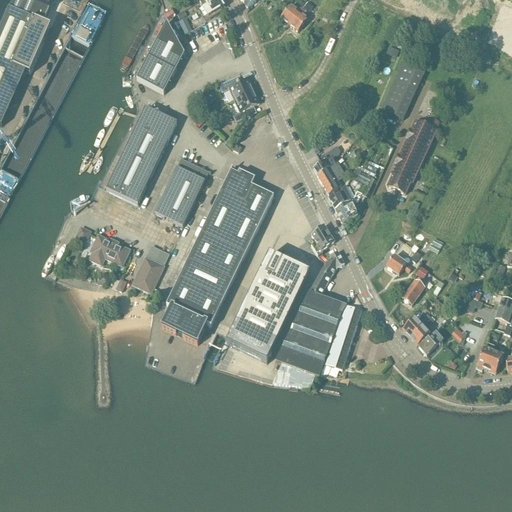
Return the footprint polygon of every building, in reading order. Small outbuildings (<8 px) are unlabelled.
[(23,0),(36,6),(30,20),(41,25),(47,10),(48,11),(52,0),(23,0)] [(209,6),(198,13),(205,24),(222,13),(221,11),(225,9),(219,0),(218,0),(209,7),(209,6)] [(209,6),(209,7),(218,0),(205,0),(200,3),(204,9),(208,6),(209,6)] [(239,0),(248,10),(256,3),(255,2),(258,0),(239,0)] [(449,0),(455,3),(454,7),(459,10),(460,10),(463,3),(464,1),(461,0),(449,0)] [(459,10),(459,12),(465,15),(467,10),(477,14),(477,15),(483,0),(470,0),(468,6),(463,3),(460,10),(459,10)] [(483,0),(477,15),(487,19),(486,24),(492,26),(496,18),(490,15),(496,0),(483,0)] [(303,10),(289,27),(298,34),(308,22),(304,18),(307,14),(308,15),(313,9),(308,4),(303,11),(303,10)] [(280,20),(289,27),(303,10),(298,7),(295,11),(291,7),(280,20)] [(9,11),(0,31),(0,127),(2,129),(26,74),(30,76),(51,29),(46,27),(41,25),(30,20),(9,11)] [(167,25),(137,82),(164,96),(185,57),(167,25)] [(473,41),(465,37),(458,51),(465,55),(473,41)] [(405,61),(381,112),(392,117),(403,122),(427,71),(405,61)] [(234,103),(254,94),(248,82),(239,87),(236,80),(219,88),(222,95),(229,92),(234,103)] [(254,94),(234,103),(240,115),(233,118),(236,125),(253,117),(250,110),(259,106),(254,94)] [(155,115),(146,110),(107,192),(138,207),(177,125),(160,117),(158,114),(155,115)] [(406,142),(402,150),(424,160),(436,134),(439,125),(432,122),(428,131),(414,124),(410,133),(410,132),(406,142)] [(241,150),(236,147),(233,153),(239,155),(241,150)] [(321,165),(313,171),(317,178),(327,172),(328,173),(334,169),(338,165),(339,164),(336,160),(340,157),(340,154),(337,149),(329,154),(332,159),(329,160),(321,165)] [(392,176),(387,188),(406,197),(410,187),(411,185),(413,186),(413,185),(417,187),(421,179),(417,177),(424,160),(402,150),(399,158),(394,167),(391,176),(392,176)] [(209,175),(181,161),(155,216),(183,229),(209,175)] [(353,208),(352,209),(355,214),(360,212),(370,192),(367,191),(371,184),(375,177),(370,174),(371,173),(370,172),(373,165),(369,163),(367,169),(364,168),(363,170),(355,183),(355,184),(359,186),(353,199),(355,204),(353,208)] [(327,172),(317,178),(329,197),(342,189),(339,185),(338,184),(346,179),(338,165),(334,169),(328,173),(327,172)] [(238,177),(231,174),(166,308),(172,311),(170,316),(168,315),(160,330),(176,337),(177,335),(183,338),(182,341),(197,348),(204,333),(202,332),(205,327),(211,330),(274,199),(252,189),(255,181),(239,174),(238,177)] [(329,200),(335,212),(351,205),(353,208),(355,204),(353,199),(359,186),(355,184),(355,183),(352,181),(347,189),(348,190),(346,191),(329,200)] [(352,209),(353,208),(351,205),(335,212),(342,227),(357,218),(355,214),(352,209)] [(318,259),(323,256),(322,254),(334,245),(324,228),(312,238),(314,243),(312,244),(313,246),(311,248),(313,251),(318,259)] [(91,235),(81,230),(76,242),(85,246),(91,235)] [(130,253),(98,239),(91,254),(92,255),(89,260),(103,267),(105,261),(122,269),(130,253)] [(421,258),(416,254),(410,262),(415,265),(421,258)] [(344,267),(338,255),(330,259),(331,260),(325,268),(312,288),(275,365),(282,367),(273,387),(310,393),(315,379),(319,381),(320,379),(324,368),(341,317),(347,308),(320,299),(331,280),(336,271),(344,267)] [(269,257),(226,347),(267,366),(310,276),(269,257)] [(407,267),(394,258),(386,269),(399,278),(404,271),(409,275),(412,271),(406,268),(407,267)] [(165,269),(145,259),(131,288),(152,298),(165,269)] [(415,284),(402,301),(412,308),(425,290),(415,284)] [(511,304),(502,301),(498,311),(511,315),(511,304)] [(324,368),(320,379),(321,379),(322,379),(325,379),(326,379),(328,377),(329,376),(331,370),(342,374),(343,370),(345,370),(345,365),(346,362),(348,357),(355,335),(355,334),(357,328),(359,322),(362,314),(348,310),(343,318),(326,368),(324,368)] [(511,315),(498,311),(495,321),(507,326),(504,336),(510,338),(511,331),(511,315)] [(414,321),(402,332),(403,333),(405,334),(410,340),(422,328),(428,322),(431,320),(427,316),(418,324),(414,321)] [(422,328),(410,340),(415,346),(416,347),(417,348),(430,337),(425,332),(434,324),(431,320),(428,322),(422,328)] [(430,339),(419,350),(427,359),(437,347),(443,342),(435,334),(430,339)] [(493,354),(494,354),(496,350),(486,346),(476,371),(482,374),(483,371),(486,373),(493,354)] [(503,358),(494,354),(493,354),(486,373),(495,376),(503,358)]
